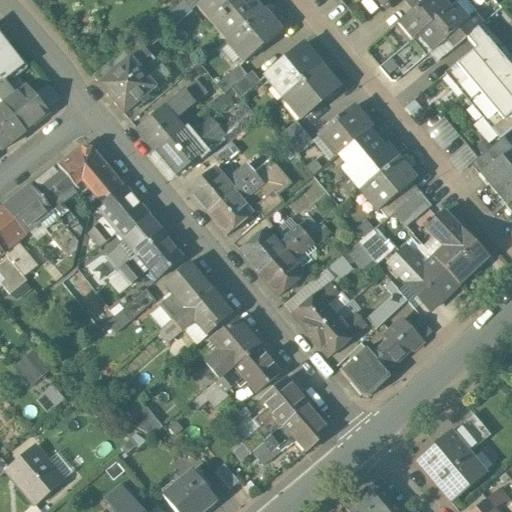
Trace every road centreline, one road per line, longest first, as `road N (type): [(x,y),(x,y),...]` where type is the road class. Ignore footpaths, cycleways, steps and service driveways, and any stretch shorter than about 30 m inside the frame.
road 1 (residential): [(362,443),(88,112)]
road 2 (residential): [(294,0),(498,240)]
road 3 (tertiary): [(362,443),(511,306)]
road 4 (residential): [(88,112),(0,7)]
